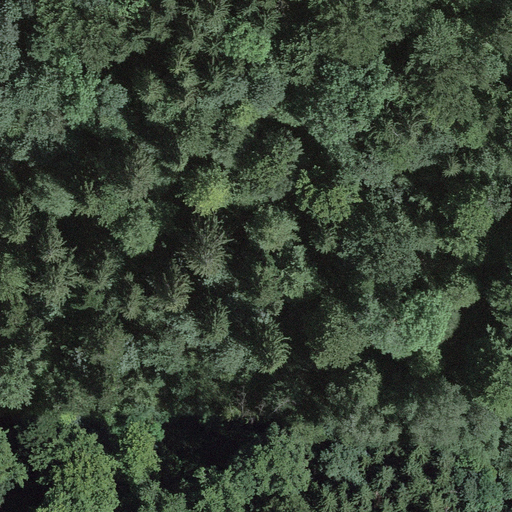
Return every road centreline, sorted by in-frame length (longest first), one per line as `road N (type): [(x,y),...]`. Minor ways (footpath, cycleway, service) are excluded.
road 1 (track): [(352,0),(325,382),(290,511)]
road 2 (track): [(0,168),(162,107),(299,22),(311,0)]
